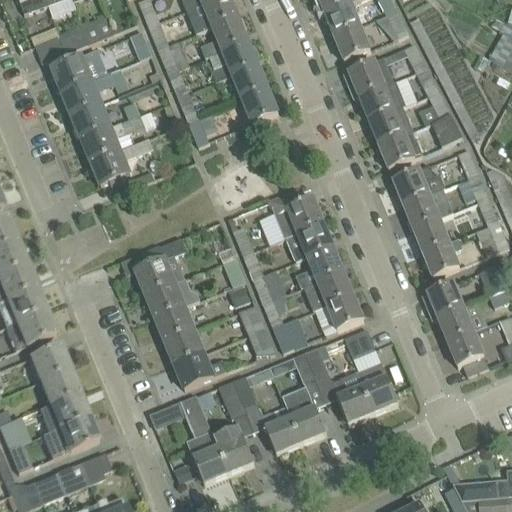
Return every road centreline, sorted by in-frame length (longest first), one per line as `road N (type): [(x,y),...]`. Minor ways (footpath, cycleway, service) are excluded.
road 1 (residential): [(442,423),(270,0)]
road 2 (residential): [(165,511),(73,284)]
road 3 (residential): [(258,511),(409,439)]
road 4 (residential): [(51,225),(0,103)]
